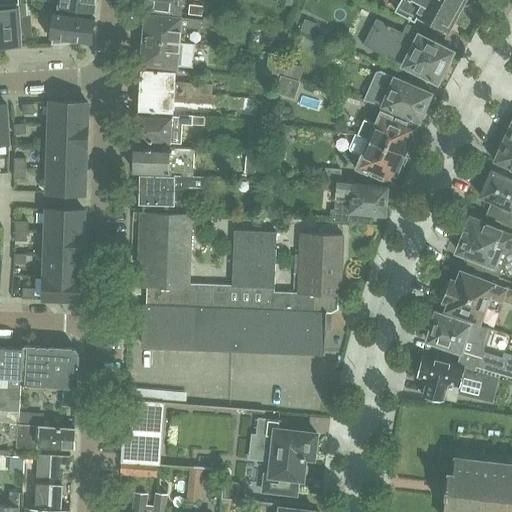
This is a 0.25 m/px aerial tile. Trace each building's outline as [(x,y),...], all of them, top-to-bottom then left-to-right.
[(59,0),(58,7),(94,12),(95,0),(59,0)] [(181,0),(146,0),(146,8),(180,13),(181,0)] [(447,30),(462,2),(468,3),(473,0),(396,0),(399,1),(395,8),(415,19),(418,14),(447,30)] [(18,3),(0,3),(0,45),(20,44),(18,3)] [(26,3),(18,3),(19,16),(27,15),(26,3)] [(189,4),(188,14),(202,15),(203,6),(189,4)] [(90,42),(92,26),(94,17),(54,12),(51,37),(52,38),(51,45),(70,43),(70,40),(90,42)] [(143,35),(143,38),(178,42),(180,27),(201,29),(202,18),(145,13),(144,25),(142,26),(141,33),(143,35)] [(437,81),(438,79),(443,78),(446,70),(445,66),(452,50),(419,34),(421,30),(388,14),(384,22),(375,18),(363,45),(437,81)] [(305,19),(300,31),(312,36),(317,24),(305,19)] [(285,44),(297,49),(303,35),(291,31),(285,44)] [(141,63),(176,66),(191,67),(194,43),(178,42),(143,38),(143,41),(140,42),(140,48),(142,50),(141,63)] [(269,53),(266,72),(278,74),(283,55),(269,53)] [(290,65),(288,75),(299,78),(302,69),(290,65)] [(139,80),(138,89),(195,93),(212,94),(212,84),(174,81),(175,71),(140,69),(139,71),(138,73),(137,78),(139,80)] [(364,98),(419,121),(421,117),(424,117),(427,109),(426,106),(431,91),(380,70),(375,72),(364,98)] [(300,81),(280,75),(275,93),(294,99),(300,81)] [(135,100),(134,105),(138,108),(137,110),(172,112),(173,101),(211,104),(212,94),(195,93),(138,89),(138,97),(135,100)] [(250,112),(267,114),(269,102),(252,99),(250,112)] [(88,102),(50,101),(49,124),(87,125),(88,102)] [(34,103),(22,104),(23,114),(35,113),(34,103)] [(0,142),(9,142),(6,104),(0,104),(0,142)] [(364,118),(356,133),(404,154),(406,151),(408,152),(413,142),(410,141),(417,126),(392,115),(393,114),(380,108),(374,122),(364,118)] [(175,116),(171,116),(137,114),(136,127),(133,129),(133,135),(136,138),(135,141),(181,144),(182,123),(204,124),(204,116),(175,114),(175,116)] [(13,124),(14,134),(26,133),(25,123),(13,124)] [(86,148),(87,125),(49,124),(48,146),(86,148)] [(403,156),(404,154),(356,133),(349,149),(360,154),(354,168),(367,174),(368,171),(392,182),(399,167),(401,168),(406,158),(403,156)] [(494,162),(511,170),(511,143),(504,140),(503,142),(499,143),(497,150),(498,152),(494,162)] [(85,170),(86,148),(48,146),(47,169),(85,170)] [(193,148),(135,146),(133,146),(132,170),(193,172),(193,148)] [(14,158),(14,168),(26,168),(26,158),(14,158)] [(341,168),(325,167),(324,179),(341,180),(341,168)] [(13,178),(25,178),(26,168),(14,168),(14,173),(13,178)] [(85,170),(47,169),(47,192),(84,193),(85,170)] [(511,179),(491,170),(480,196),(493,201),(487,215),(511,225),(511,179)] [(142,202),(142,211),(184,213),(185,201),(173,200),(174,185),(204,186),(205,176),(182,175),(174,175),(141,174),(141,188),(138,188),(138,199),(140,199),(140,202),(142,202)] [(391,191),(386,185),(335,181),(334,208),(331,208),(330,219),(371,223),(372,212),(385,213),(386,201),(390,198),(391,191)] [(83,232),(84,209),(46,208),(45,231),(83,232)] [(325,351),(326,328),(330,328),(331,312),(326,312),(326,311),(331,311),(337,308),(338,295),(340,295),(341,235),(300,234),(300,235),(293,235),(292,253),(295,253),(294,272),(299,272),(299,293),(274,292),(276,232),(234,231),(233,284),(190,283),(192,213),(184,213),(142,211),(141,211),(139,267),(146,267),(146,286),(148,286),(148,304),(145,304),(144,344),(325,351)] [(468,263),(477,267),(486,270),(500,275),(504,264),(506,265),(507,267),(508,269),(511,275),(511,274),(511,228),(501,224),(499,229),(471,217),(463,235),(462,235),(460,236),(456,245),(458,247),(460,248),(458,251),(471,256),(468,263)] [(15,220),(15,230),(27,231),(27,221),(15,220)] [(15,240),(27,241),(27,231),(15,230),(15,240)] [(45,231),(45,254),(82,255),(83,232),(45,231)] [(14,253),(14,263),(26,263),(26,253),(14,253)] [(45,254),(44,277),(82,278),(82,255),(45,254)] [(460,314),(459,316),(479,323),(486,306),(498,311),(503,299),(511,302),(511,290),(482,279),(486,270),(477,267),(473,276),(462,271),(458,282),(452,280),(451,282),(447,280),(441,298),(445,299),(444,301),(449,303),(447,309),(460,314)] [(44,277),(43,299),(81,301),(82,278),(44,277)] [(22,289),(22,297),(34,298),(34,289),(22,289)] [(486,326),(479,323),(459,316),(458,319),(446,315),(446,316),(438,313),(436,314),(432,326),(430,326),(426,337),(429,338),(428,340),(447,348),(448,349),(456,353),(459,351),(461,352),(466,337),(480,342),(486,326)] [(24,345),(24,348),(22,378),(22,384),(46,385),(63,386),(62,404),(77,405),(79,354),(75,347),(24,345)] [(22,384),(22,378),(24,348),(0,346),(0,421),(19,423),(22,384)] [(481,350),(476,366),(511,377),(511,354),(504,352),(502,356),(481,350)] [(464,366),(423,357),(421,362),(418,362),(416,370),(419,372),(417,378),(426,380),(422,395),(443,401),(443,399),(455,402),(457,393),(492,402),(498,378),(487,375),(464,366)] [(130,398),(185,403),(186,392),(131,387),(130,398)] [(121,462),(152,464),(159,465),(164,402),(125,398),(121,462)] [(318,439),(319,430),(284,426),(285,420),(261,417),(259,434),(269,435),(262,493),(298,497),(300,481),(304,481),(307,459),(316,460),(317,452),(321,453),(322,440),(318,439)] [(75,448),(76,428),(19,424),(17,446),(38,447),(38,446),(75,448)] [(511,511),(511,457),(456,451),(454,472),(448,472),(447,481),(442,480),(441,489),(440,498),(446,499),(445,509),(450,510),(449,511),(511,511)] [(51,454),(51,455),(50,483),(48,511),(70,511),(71,510),(63,509),(64,484),(65,472),(73,472),(74,455),(51,454)] [(48,511),(50,483),(51,455),(39,455),(38,475),(41,479),(41,483),(36,483),(35,508),(26,508),(26,511),(48,511)] [(13,470),(24,470),(25,456),(14,456),(13,470)] [(159,465),(152,464),(121,462),(121,472),(158,475),(159,465)] [(206,487),(209,469),(191,467),(185,511),(196,511),(198,496),(199,496),(201,486),(206,487)] [(240,499),(241,483),(227,482),(226,498),(240,499)] [(18,511),(20,493),(10,492),(9,506),(0,504),(0,511),(18,511)] [(131,511),(153,511),(154,505),(146,504),(146,494),(134,493),(131,511)] [(230,510),(230,499),(222,498),(221,510),(230,510)] [(154,500),(154,505),(153,511),(164,511),(165,502),(154,500)] [(278,511),(319,511),(320,511),(315,511),(315,510),(310,509),(311,504),(280,501),(278,511)]
